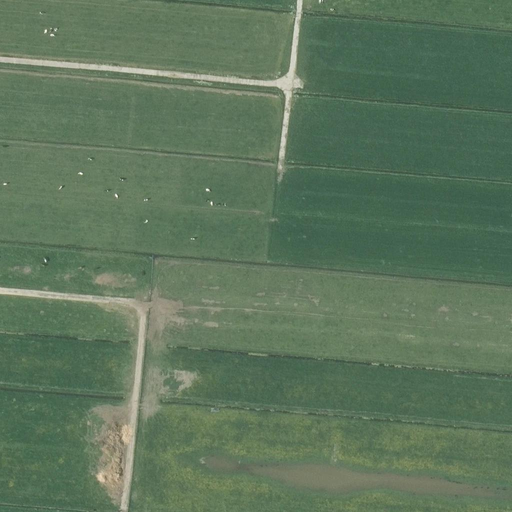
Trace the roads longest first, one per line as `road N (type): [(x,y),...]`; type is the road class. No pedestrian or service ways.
road 1 (track): [(0,291),(135,303),(143,312),(122,511)]
road 2 (track): [(290,82),(0,57)]
road 3 (track): [(281,173),(300,0)]
